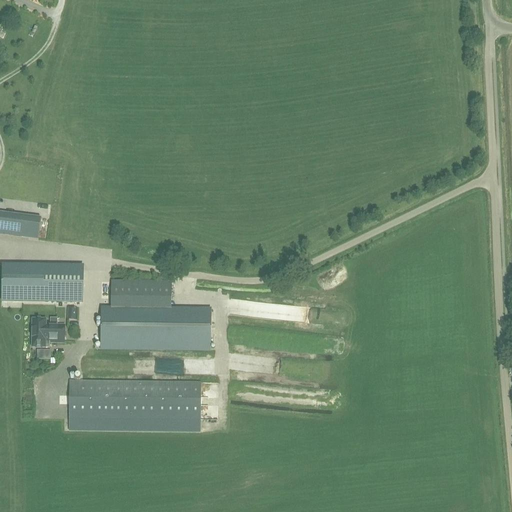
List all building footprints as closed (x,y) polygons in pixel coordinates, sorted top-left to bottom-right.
[(0,213),(0,235),(38,240),(41,218),(0,213)] [(82,302),(82,269),(82,266),(38,266),(2,266),(1,302),(32,302),(37,302),(61,302),(82,302)] [(69,305),(70,318),(78,318),(78,304),(69,305)] [(210,351),(211,310),(102,309),(101,349),(210,351)] [(64,343),(65,326),(46,325),(46,320),(32,320),(32,348),(49,348),(50,343),(64,343)] [(199,420),(200,383),(69,382),(69,419),(199,420)]
